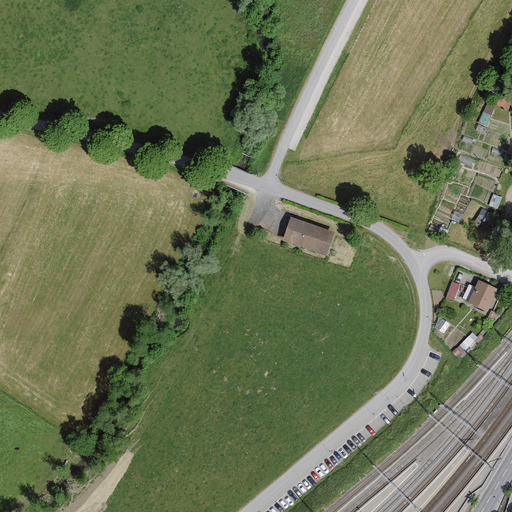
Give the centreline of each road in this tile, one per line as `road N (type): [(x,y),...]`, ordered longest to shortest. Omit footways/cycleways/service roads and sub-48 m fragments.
road 1 (residential): [(0,116),(127,145),(351,215),(387,234),(413,264)]
road 2 (unclassified): [(249,511),(410,367),(425,324),(413,264)]
